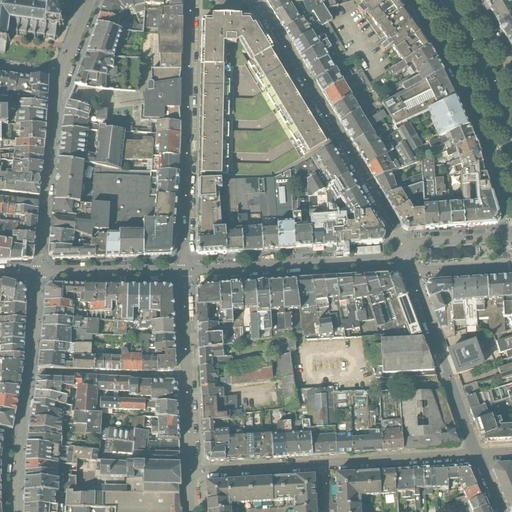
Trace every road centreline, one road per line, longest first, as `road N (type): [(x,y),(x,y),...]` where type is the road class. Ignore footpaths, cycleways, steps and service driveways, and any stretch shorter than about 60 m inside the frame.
road 1 (residential): [(408,247),(256,0)]
road 2 (residential): [(190,471),(478,456)]
road 3 (residential): [(91,0),(60,87),(40,273)]
road 4 (residential): [(184,271),(190,0)]
road 5 (residential): [(40,273),(14,511)]
road 6 (residential): [(412,0),(473,106),(501,188),(511,193)]
road 7 (residential): [(401,257),(184,271)]
road 8 (residential): [(412,267),(478,456)]
road 9 (residential): [(190,471),(184,271)]
road 10 (tertiary): [(510,137),(477,59),(440,0)]
road 11 (residential): [(184,271),(40,273)]
